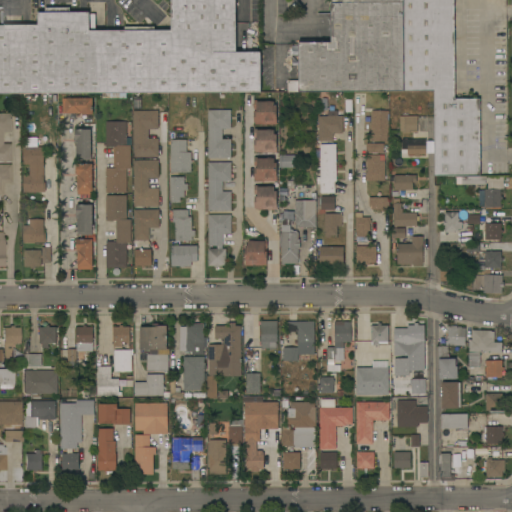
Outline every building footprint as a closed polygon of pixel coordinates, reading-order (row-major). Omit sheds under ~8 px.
[(0,25),(38,25),(37,12),(45,12),(45,9),(59,9),(59,13),(89,12),(89,31),(171,30),(171,0),(235,0),(235,52),(260,52),(260,92),(0,93),(0,25)] [(403,0),(403,92),(287,92),(287,81),(298,81),(298,42),(330,42),(330,3),(331,3),(331,0),(403,0)] [(434,176),(433,91),(404,92),(403,0),(454,0),(455,99),(479,98),(480,176),(461,176),(434,176)] [(66,98),(66,99),(93,99),(93,115),(81,115),(81,113),(62,114),(62,98),(66,98)] [(266,100),(266,101),(272,101),(272,102),(273,102),(273,106),(276,106),(276,124),(255,125),(255,123),(254,123),(253,111),(256,111),(256,109),(253,109),(253,100),(266,100)] [(207,110),(230,110),(230,129),(222,129),(222,139),(231,139),(231,158),(208,159),(207,110)] [(158,111),(158,129),(148,129),(148,139),(158,139),(158,157),(133,157),(132,111),(158,111)] [(388,111),(388,133),(387,133),(387,142),(371,142),(371,134),(370,134),(370,129),(371,129),(371,111),(388,111)] [(330,116),(330,113),(341,112),(341,116),(342,116),(343,134),(333,134),(333,141),(318,142),(318,116),(330,116)] [(0,113),(11,113),(11,133),(2,133),(2,143),(11,143),(11,162),(0,162),(0,113)] [(417,116),(417,117),(419,117),(419,122),(417,122),(417,133),(405,133),(405,132),(399,132),(399,116),(417,116)] [(126,121),(126,146),(130,145),(131,169),(126,169),(126,193),(105,193),(105,168),(113,168),(113,147),(105,147),(105,122),(126,121)] [(266,130),(273,130),(273,134),(276,134),(276,153),(255,153),(255,151),(254,151),(254,129),(266,129),(266,130)] [(91,130),(91,160),(76,160),(76,156),(76,143),(73,143),(73,138),(75,138),(75,130),(91,130)] [(39,137),(38,147),(45,147),(45,157),(43,157),(43,182),(45,182),(45,193),(22,192),(23,175),(29,175),(29,165),(22,165),(23,136),(39,137)] [(425,139),(425,155),(420,155),(420,157),(415,157),(415,155),(407,155),(407,150),(401,150),(401,139),(425,139)] [(186,140),(187,152),(191,152),(191,160),(192,160),(192,164),(191,164),(191,173),(171,173),(170,140),(186,140)] [(329,144),(329,143),(332,143),(332,144),(337,144),(337,181),(334,181),(335,193),(320,194),(320,173),(316,173),(316,162),(320,162),(320,159),(316,159),(315,150),(320,150),(319,144),(329,144)] [(383,144),(383,153),(366,153),(366,144),(383,144)] [(279,167),(279,155),(294,156),(294,168),(279,167)] [(380,161),(384,161),(385,181),(365,182),(365,172),(366,172),(366,155),(380,155),(380,161)] [(267,158),(273,158),(273,159),(274,159),(274,163),(276,163),(276,181),(255,181),(255,180),(254,180),(254,157),(267,157),(267,158)] [(158,160),(158,179),(149,179),(149,188),(158,188),(158,206),(133,207),(133,160),(158,160)] [(231,162),(231,182),(222,182),(222,192),(231,192),(231,211),(208,211),(208,162),(231,162)] [(92,187),(95,187),(95,193),(92,193),(92,195),(77,194),(77,175),(76,175),(76,164),(92,164),(92,187)] [(0,165),(11,165),(11,183),(2,183),(3,195),(0,195),(0,165)] [(416,175),(416,183),(412,183),(412,190),(394,190),(394,187),(393,187),(393,182),(390,182),(390,177),(394,177),(394,176),(416,175)] [(486,176),(486,185),(461,185),(461,176),(480,176),(486,176)] [(169,178),(184,177),(184,184),(187,184),(187,191),(184,191),(184,198),(180,198),(180,203),(170,203),(169,178)] [(503,177),(503,189),(487,189),(487,177),(503,177)] [(267,187),(273,187),(274,187),(274,191),(277,191),(277,210),(255,210),(255,209),(254,209),(254,186),(267,186),(267,187)] [(501,197),(502,197),(502,200),(501,200),(501,207),(484,207),(484,206),(479,206),(479,191),(484,191),(484,190),(501,190),(501,197)] [(126,195),(127,220),(131,219),(131,243),(126,243),(126,268),(106,268),(105,242),(114,242),(114,221),(106,221),(105,196),(126,195)] [(335,210),(321,210),(321,204),(317,204),(317,197),(335,197),(335,210)] [(368,198),(388,197),(389,210),(384,210),(384,212),(381,212),(381,210),(371,210),(369,205),(368,198)] [(393,199),(400,199),(400,204),(401,204),(401,209),(402,209),(402,213),(416,212),(417,217),(418,217),(419,221),(417,221),(417,226),(394,227),(393,199)] [(294,201),(316,201),(316,227),(300,228),(295,223),(294,201)] [(92,205),(92,229),(95,229),(95,234),(92,234),(92,236),(77,236),(77,219),(75,219),(75,213),(76,213),(76,205),(92,205)] [(159,209),(159,228),(149,228),(149,240),(134,241),(133,210),(159,209)] [(191,230),(194,230),(195,237),(192,237),(192,241),(175,242),(175,223),(173,223),(172,215),(170,215),(170,211),(172,211),(172,210),(188,210),(188,217),(191,217),(191,230)] [(299,241),(299,249),(298,249),(298,264),(281,264),(281,225),(282,225),(282,221),(283,221),(283,211),(294,212),(294,222),(292,222),(292,226),(290,226),(290,229),(293,229),(293,231),(296,231),(296,233),(298,233),(298,240),(299,241)] [(458,212),(458,222),(461,222),(462,229),(458,229),(458,232),(444,233),(444,225),(442,225),(442,221),(444,221),(444,212),(458,212)] [(362,213),(362,218),(370,217),(370,220),(371,220),(371,224),(370,224),(370,231),(366,231),(366,237),(356,237),(356,231),(355,231),(355,213),(362,213)] [(342,214),(342,226),(337,226),(337,236),(330,236),(330,238),(326,238),(326,236),(324,236),(324,214),(342,214)] [(231,215),(231,234),(222,234),(222,246),(222,249),(225,249),(226,266),(219,266),(219,268),(214,268),(214,266),(208,266),(208,249),(210,249),(210,246),(208,246),(208,215),(231,215)] [(467,215),(479,215),(480,224),(467,224),(467,215)] [(44,233),(45,233),(45,243),(23,243),(23,226),(29,226),(29,220),(43,220),(44,233)] [(501,223),(501,230),(503,230),(503,233),(501,233),(501,240),(485,240),(485,223),(501,223)] [(405,230),(406,236),(405,236),(405,238),(391,238),(391,228),(405,228),(405,230)] [(397,244),(412,244),(411,237),(423,237),(423,246),(422,246),(423,259),(423,265),(412,265),(412,264),(397,264),(397,244)] [(93,270),(77,270),(77,250),(76,250),(76,240),(92,239),(93,270)] [(267,240),(267,249),(266,249),(266,252),(267,252),(267,265),(263,265),(263,266),(255,266),(255,265),(253,265),(253,266),(245,266),(245,246),(247,246),(247,241),(254,241),(254,240),(267,240)] [(134,250),(138,250),(138,241),(148,241),(148,249),(151,249),(151,266),(144,266),(144,268),(141,268),(141,266),(134,266),(134,250)] [(41,250),(41,256),(41,247),(43,247),(43,244),(49,244),(49,247),(50,247),(51,263),(42,263),(42,258),(41,258),(41,267),(34,267),(34,268),(30,268),(30,267),(24,267),(23,250),(41,250)] [(197,246),(197,262),(191,262),(191,267),(183,267),(180,267),(180,266),(171,267),(171,246),(197,246)] [(370,246),(370,247),(376,247),(376,263),(369,263),(369,265),(364,265),(364,263),(356,263),(356,246),(370,246)] [(343,247),(343,265),(319,265),(319,247),(343,247)] [(500,252),(501,269),(485,269),(485,252),(500,252)] [(502,276),(502,282),(504,282),(503,288),(502,288),(502,294),(483,293),(484,275),(502,276)] [(260,321),(277,321),(277,342),(276,342),(276,343),(277,343),(277,348),(275,348),(275,349),(269,349),(269,348),(261,348),(261,342),(260,342),(260,321)] [(314,355),(297,355),(298,361),(283,361),(283,348),(297,347),(297,332),(287,332),(287,322),(314,321),(314,355)] [(340,347),(343,347),(344,361),(334,361),(334,365),(340,365),(340,372),(327,372),(327,359),(326,359),(326,347),(334,347),(334,322),(351,321),(351,342),(340,342),(340,347)] [(179,327),(186,327),(186,323),(202,324),(202,326),(204,326),(203,338),(207,338),(206,347),(203,347),(203,355),(192,355),(192,352),(179,351),(179,327)] [(241,376),(217,376),(217,399),(207,399),(207,376),(208,376),(208,345),(221,345),(221,341),(223,341),(223,339),(214,339),(214,326),(228,326),(228,323),(235,323),(235,326),(240,326),(241,376)] [(371,325),(377,325),(377,323),(381,323),(381,325),(388,325),(388,342),(378,342),(378,346),(373,346),(373,342),(371,342),(371,325)] [(425,371),(409,371),(409,376),(394,376),(394,359),(408,358),(408,356),(394,356),(393,329),(407,328),(407,325),(414,325),(414,323),(418,323),(418,325),(424,325),(425,371)] [(39,327),(46,327),(46,325),(49,325),(49,327),(56,327),(56,343),(48,343),(48,348),(42,348),(42,343),(39,343),(39,327)] [(76,327),(83,327),(83,325),(86,325),(86,327),(92,327),(93,343),(92,343),(92,350),(77,351),(76,327)] [(119,327),(119,325),(122,325),(122,327),(130,327),(130,343),(122,343),(122,347),(116,347),(116,343),(113,343),(113,327),(119,327)] [(22,361),(2,362),(2,361),(0,361),(0,349),(2,349),(2,341),(1,341),(1,339),(2,339),(2,328),(9,327),(9,326),(13,326),(13,328),(19,327),(19,344),(11,344),(11,348),(22,354),(22,361)] [(140,326),(167,327),(167,349),(169,349),(168,353),(149,353),(149,349),(139,349),(140,326)] [(447,346),(447,345),(445,345),(445,341),(447,341),(447,326),(456,326),(456,328),(457,328),(457,327),(461,327),(461,328),(465,328),(465,346),(447,346)] [(469,352),(469,340),(472,340),(472,330),(491,331),(491,332),(494,332),(494,342),(502,343),(501,353),(469,352)] [(114,350),(128,350),(128,344),(132,344),(132,355),(131,355),(131,372),(114,372),(114,350)] [(438,359),(438,346),(448,346),(448,359),(455,358),(455,366),(457,366),(457,378),(456,378),(456,379),(439,379),(438,359)] [(468,367),(468,353),(480,353),(479,367),(468,367)] [(23,354),(41,354),(41,366),(23,366),(23,354)] [(146,354),(168,354),(168,371),(147,371),(146,354)] [(183,357),(203,357),(204,373),(206,373),(206,385),(204,385),(204,390),(183,391),(183,357)] [(485,360),(502,360),(502,367),(504,367),(504,370),(502,370),(502,377),(485,377),(485,360)] [(355,368),(371,368),(371,361),(388,361),(388,396),(355,396),(355,368)] [(111,367),(111,379),(118,379),(118,380),(126,380),(126,375),(133,375),(133,387),(118,387),(118,396),(116,396),(97,396),(97,367),(111,367)] [(0,369),(13,369),(13,385),(10,385),(11,389),(0,389),(0,369)] [(57,371),(57,394),(40,394),(40,399),(29,399),(29,394),(23,394),(23,371),(57,371)] [(134,382),(146,382),(146,374),(163,374),(163,386),(165,386),(165,389),(163,389),(163,392),(169,392),(170,398),(163,398),(163,396),(134,396),(134,382)] [(259,374),(259,394),(246,394),(246,374),(259,374)] [(170,376),(175,376),(175,388),(180,388),(180,392),(183,392),(183,398),(171,399),(171,395),(170,395),(170,376)] [(333,377),(333,380),(334,380),(334,383),(333,384),(333,393),(320,393),(320,390),(317,390),(317,385),(319,385),(319,384),(319,380),(320,380),(320,378),(333,377)] [(425,394),(411,394),(411,386),(409,386),(409,381),(411,381),(411,379),(425,379),(425,394)] [(458,382),(458,383),(460,383),(460,408),(441,408),(441,383),(458,382)] [(219,391),(228,391),(228,399),(219,399),(219,391)] [(502,394),(502,411),(485,411),(485,394),(502,394)] [(321,407),(321,400),(334,399),(334,408),(352,408),(352,424),(345,424),(345,426),(335,426),(335,449),(319,450),(319,407),(321,407)] [(76,404),(76,400),(94,400),(94,415),(81,415),(81,443),(77,443),(77,449),(60,449),(60,404),(76,404)] [(0,401),(20,401),(20,425),(0,425),(0,401)] [(53,401),(55,401),(55,420),(39,420),(39,417),(36,417),(36,428),(24,428),(23,417),(24,417),(24,402),(28,402),(28,401),(53,401)] [(415,401),(415,407),(427,407),(427,423),(418,423),(418,427),(397,427),(396,401),(415,401)] [(278,402),(278,429),(271,429),(271,446),(263,446),(262,429),(259,429),(260,442),(256,442),(256,447),(261,447),(261,453),(263,453),(263,469),(256,469),(256,471),(253,471),(253,469),(246,469),(246,440),(244,440),(244,402),(278,402)] [(314,402),(314,407),(316,407),(316,428),(315,428),(315,447),(293,448),(293,446),(282,446),(281,430),(282,430),(282,426),(290,426),(290,431),(295,431),(295,428),(294,428),(294,425),(286,425),(286,417),(288,417),(287,408),(290,408),(290,402),(314,402)] [(389,402),(389,420),(372,420),(372,444),(356,444),(356,402),(389,402)] [(167,403),(167,434),(142,434),(142,432),(135,432),(134,403),(167,403)] [(129,424),(114,424),(114,422),(112,422),(112,419),(114,419),(114,409),(129,409),(129,424)] [(467,414),(468,447),(441,447),(440,415),(467,414)] [(229,427),(229,420),(242,420),(242,427),(242,444),(240,444),(239,453),(233,454),(229,445),(228,445),(228,427),(229,427)] [(216,423),(217,430),(226,430),(226,438),(218,438),(217,435),(209,435),(209,423),(216,423)] [(480,433),(484,433),(484,427),(485,427),(502,427),(502,433),(504,433),(504,437),(502,437),(502,444),(485,444),(485,443),(480,443),(480,433)] [(21,431),(21,443),(3,443),(3,431),(21,431)] [(131,448),(117,448),(117,454),(116,454),(116,470),(110,470),(110,472),(104,472),(104,470),(98,470),(98,445),(114,445),(114,434),(131,434),(131,448)] [(411,435),(419,434),(420,446),(411,446),(411,435)] [(149,435),(149,447),(155,447),(155,455),(153,455),(153,474),(135,474),(134,435),(149,435)] [(172,444),(172,436),(183,436),(183,444),(185,444),(185,449),(189,449),(189,469),(182,469),(182,471),(179,471),(179,470),(172,470),(173,454),(170,454),(170,444),(172,444)] [(226,440),(226,476),(209,477),(209,440),(226,440)] [(399,452),(399,445),(407,445),(407,452),(410,452),(410,468),(403,468),(403,470),(400,470),(400,468),(394,468),(394,452),(399,452)] [(34,454),(34,450),(40,450),(40,454),(41,454),(41,470),(35,470),(35,472),(32,472),(32,470),(25,470),(25,454),(34,454)] [(336,452),(336,469),(329,469),(329,470),(327,470),(327,469),(320,469),(320,453),(336,452)] [(373,452),(374,469),(356,469),(356,452),(373,452)] [(299,453),(300,469),(293,469),(293,471),(290,471),(290,469),(283,469),(283,453),(299,453)] [(78,454),(78,470),(71,470),(71,472),(68,472),(68,470),(62,470),(62,454),(78,454)] [(450,454),(450,475),(454,475),(454,481),(440,481),(440,454),(450,454)] [(486,467),(483,467),(483,462),(486,462),(486,460),(487,460),(487,459),(491,459),(491,460),(504,460),(504,471),(502,471),(502,477),(486,477),(486,467)] [(427,463),(428,477),(419,478),(419,463),(427,463)]
